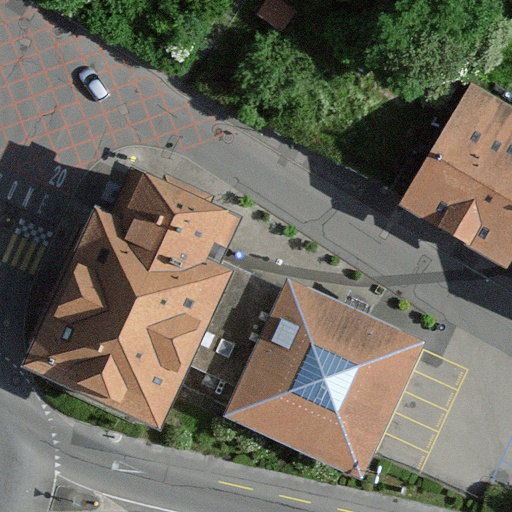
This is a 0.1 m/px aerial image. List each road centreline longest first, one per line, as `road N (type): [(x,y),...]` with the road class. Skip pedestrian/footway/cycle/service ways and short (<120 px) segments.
road 1 (residential): [(511,324),(180,130),(64,74)]
road 2 (residential): [(0,239),(64,74)]
road 3 (primary): [(20,489),(141,511)]
